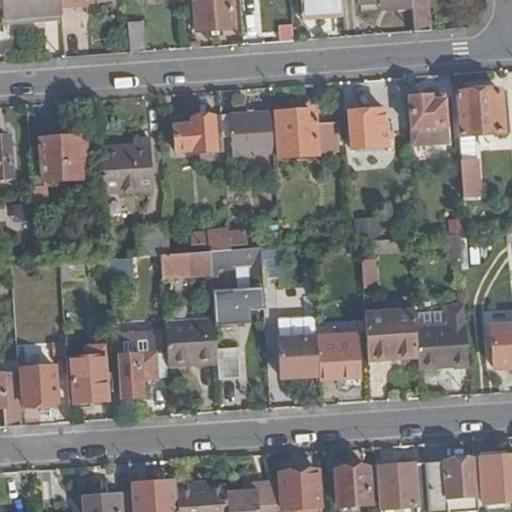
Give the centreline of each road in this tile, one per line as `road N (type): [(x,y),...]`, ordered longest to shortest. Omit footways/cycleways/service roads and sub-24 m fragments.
road 1 (residential): [(0,451),(511,415)]
road 2 (residential): [(503,49),(0,85)]
